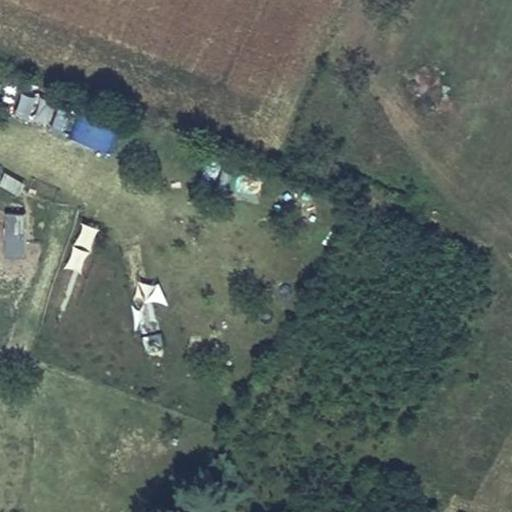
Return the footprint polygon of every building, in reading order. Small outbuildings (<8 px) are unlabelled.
[(47,128),(62,132),(71,102),(57,97),(47,128)] [(81,106),(69,136),(108,151),(119,121),(81,106)] [(0,167),(0,181),(19,192),(25,181),(0,167)] [(238,171),(232,191),(254,197),(260,177),(238,171)] [(4,210),(5,256),(25,255),(24,210),(4,210)] [(158,305),(177,305),(177,283),(159,283),(159,278),(137,277),(137,319),(158,319),(158,305)] [(140,324),(149,350),(160,346),(151,320),(140,324)]
